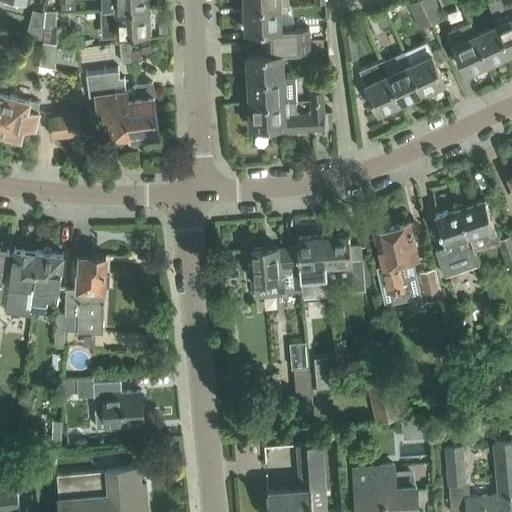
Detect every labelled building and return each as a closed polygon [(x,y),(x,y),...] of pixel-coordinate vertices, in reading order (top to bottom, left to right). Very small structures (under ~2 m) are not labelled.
[(430,21),(420,0),(411,0),(408,1),(419,25),(430,21)] [(443,14),(437,0),(420,0),(430,21),(443,14)] [(511,3),(494,12),(498,21),(497,22),(511,52),(511,51),(511,3)] [(282,29),(281,4),(245,6),(247,30),(260,30),(261,41),(310,39),(309,27),(282,29)] [(115,7),(103,7),(104,34),(117,33),(151,32),(150,6),(115,8),(115,7)] [(383,10),(375,14),(381,27),(389,23),(383,10)] [(476,32),(476,31),(471,21),(449,31),(454,41),(453,41),(467,72),(477,67),(479,69),(488,66),(488,62),(489,62),(476,32)] [(511,52),(497,22),(476,31),(476,32),(489,62),(511,52)] [(62,26),(43,25),(43,37),(61,42),(62,26)] [(42,38),(43,29),(36,27),(29,26),(27,34),(42,38)] [(359,55),(356,29),(343,31),(346,57),(359,55)] [(0,30),(0,43),(8,46),(11,34),(0,30)] [(142,57),(140,38),(120,40),(123,60),(134,59),(134,58),(142,57)] [(80,62),(78,49),(60,45),(60,42),(45,39),(39,69),(54,72),(57,59),(80,62)] [(283,52),(310,50),(310,39),(261,41),(261,52),(248,53),(249,78),(284,76),(283,52)] [(445,82),(431,52),(427,42),(405,52),(423,92),(425,91),(427,93),(435,89),(435,86),(445,82)] [(405,52),(383,62),(402,102),(423,92),(405,52)] [(382,59),(360,69),(379,112),(389,107),(391,110),(400,106),(400,102),(402,102),(383,62),(382,59)] [(126,97),(127,97),(125,76),(120,77),(118,66),(88,70),(91,93),(97,92),(99,107),(104,107),(105,116),(111,115),(113,134),(130,132),(126,97)] [(285,99),(284,76),(249,78),(250,101),(285,100),(285,99)] [(159,132),(153,81),(136,83),(137,95),(127,97),(126,97),(130,132),(131,135),(159,132)] [(324,98),(324,89),(311,90),(312,98),(324,98)] [(36,128),(41,110),(39,109),(40,99),(4,90),(0,108),(0,130),(22,135),(24,125),(36,128)] [(333,126),(333,109),(325,109),(324,98),(312,98),(312,111),(298,112),(297,99),(285,99),(285,100),(250,101),(251,126),(280,125),(281,130),(326,128),(326,126),(333,126)] [(81,131),(78,111),(50,114),(52,134),(81,131)] [(495,224),(485,196),(460,204),(475,248),(500,240),(507,264),(511,262),(511,238),(510,234),(500,237),(496,224),(495,224)] [(475,248),(460,204),(436,212),(447,245),(436,249),(444,273),(479,261),(475,248)] [(410,221),(376,229),(383,265),(377,266),(386,303),(422,295),(414,258),(419,257),(410,221)] [(364,257),(362,242),(351,243),(350,231),(324,234),(330,305),(336,305),(334,278),(345,276),(356,287),(366,287),(366,284),(374,283),(371,265),(370,256),(364,257)] [(324,234),(298,236),(299,245),(301,278),(303,290),(303,294),(325,292),(326,305),(330,305),(324,234)] [(0,303),(11,245),(10,245),(8,242),(2,241),(0,242),(0,303)] [(301,278),(299,245),(278,247),(278,245),(250,248),(252,266),(247,268),(248,276),(253,277),(255,296),(284,294),(284,291),(303,290),(301,278)] [(11,278),(7,311),(32,314),(33,302),(34,292),(35,292),(40,249),(15,246),(11,278)] [(35,292),(34,302),(47,304),(48,300),(57,301),(64,252),(56,251),(54,248),(54,247),(44,246),(44,247),(42,249),(40,249),(35,292)] [(104,331),(106,285),(110,285),(110,275),(106,275),(107,253),(91,253),(81,253),(81,254),(80,254),(80,270),(78,270),(78,288),(67,287),(66,311),(66,329),(79,329),(79,330),(104,331)] [(441,296),(436,266),(420,270),(427,299),(441,296)] [(66,329),(66,311),(57,310),(55,343),(65,344),(66,329)] [(171,316),(157,316),(157,328),(173,329),(171,316)] [(402,413),(391,362),(366,368),(378,418),(402,413)] [(296,370),(298,394),(311,393),(308,369),(296,370)] [(337,375),(323,376),(324,384),(337,383),(337,375)] [(145,422),(143,388),(123,389),(122,377),(94,379),(97,425),(106,424),(106,426),(145,422)] [(78,378),(64,378),(65,392),(79,391),(78,378)] [(428,417),(402,420),(404,437),(430,436),(428,417)] [(452,511),(468,511),(467,511),(511,511),(511,438),(494,440),(498,491),(471,493),(470,480),(468,481),(465,443),(446,444),(449,482),(450,482),(452,511)] [(300,486),(268,488),(269,511),(333,511),(333,508),(314,509),(314,507),(328,506),(323,442),(297,443),(300,486)] [(399,481),(397,460),(356,464),(358,511),(418,511),(417,480),(399,481)] [(142,483),(142,481),(140,464),(107,467),(107,469),(58,473),(60,496),(60,509),(60,511),(144,511),(143,498),(149,497),(147,482),(142,483)] [(0,511),(20,511),(18,481),(0,482),(0,511)]
